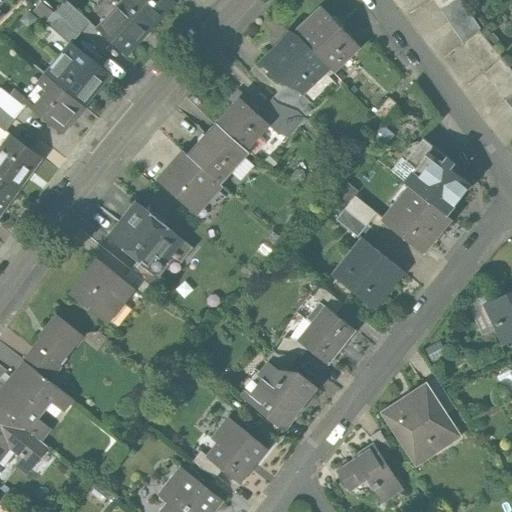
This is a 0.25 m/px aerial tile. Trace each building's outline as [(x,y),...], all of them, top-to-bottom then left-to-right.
[(95,16),(75,0),(65,0),(61,6),(85,27),(95,16)] [(122,0),(101,24),(130,50),(157,20),(156,19),(134,0),(122,0)] [(134,0),(156,19),(172,0),(134,0)] [(432,0),(433,0),(440,11),(456,0),(432,0)] [(466,9),(460,0),(456,0),(440,11),(447,21),(466,9)] [(85,27),(61,6),(51,18),(76,38),(85,27)] [(358,48),(320,8),(294,33),(330,70),(333,73),(358,48)] [(466,9),(447,21),(454,32),(473,19),(466,9)] [(473,19),(454,32),(462,44),(478,31),(480,30),(473,19)] [(294,33),(291,29),(262,57),(286,81),(301,97),(303,96),(330,70),(294,33)] [(462,44),(459,46),(467,56),(486,41),(478,31),(462,44)] [(493,50),(486,41),(467,56),(475,65),(493,50)] [(113,69),(80,42),(69,54),(65,51),(51,68),(85,97),(88,99),(113,69)] [(493,50),(475,65),(482,74),(501,59),(493,50)] [(501,59),(482,74),(490,83),(509,68),(501,59)] [(85,97),(51,68),(43,78),(52,86),(38,103),(67,126),(79,111),(76,108),(85,97)] [(511,72),(509,68),(490,83),(497,93),(511,80),(511,72)] [(511,80),(497,93),(505,102),(511,96),(511,80)] [(301,97),(286,81),(275,91),(284,100),(300,115),(311,105),(303,96),(301,97)] [(272,117),(243,91),(220,116),(247,140),(257,128),(260,131),(272,117)] [(18,114),(0,99),(0,117),(10,125),(18,114)] [(284,100),(274,111),(294,130),(304,119),(300,115),(284,100)] [(221,174),(225,177),(253,145),(247,140),(220,116),(192,148),(221,174)] [(394,134),(382,124),(372,136),(384,146),(394,134)] [(47,150),(16,127),(0,148),(0,164),(23,182),(47,150)] [(456,165),(425,140),(420,146),(429,153),(416,170),(407,163),(401,158),(390,171),(406,184),(446,217),(447,216),(471,187),(451,171),(456,165)] [(187,143),(160,172),(195,203),(221,174),(192,148),(187,143)] [(420,146),(407,163),(416,170),(429,153),(420,146)] [(0,164),(0,213),(23,182),(0,164)] [(358,192),(346,182),(336,195),(348,205),(356,195),(358,192)] [(409,189),(383,222),(424,254),(451,220),(447,216),(446,217),(406,184),(405,185),(409,189)] [(197,239),(141,194),(113,229),(142,252),(158,265),(159,264),(164,267),(178,249),(185,254),(197,239)] [(378,213),(356,195),(348,205),(344,209),(367,227),(378,213)] [(367,227),(344,209),(335,221),(358,238),(367,227)] [(402,272),(362,240),(351,254),(355,258),(337,280),(370,307),(388,285),(390,287),(402,272)] [(103,251),(76,286),(110,313),(138,279),(138,278),(128,270),(103,251)] [(158,265),(142,252),(136,261),(162,281),(169,272),(164,267),(159,264),(158,265)] [(162,281),(136,261),(128,270),(138,278),(138,279),(154,292),(162,281)] [(344,306),(323,289),(314,299),(324,307),(325,306),(337,316),(344,306)] [(511,291),(484,305),(494,327),(497,326),(503,338),(511,333),(511,291)] [(61,306),(50,320),(53,322),(30,351),(55,370),(66,355),(64,354),(86,325),(61,306)] [(337,316),(325,306),(324,307),(311,323),(342,348),(356,331),(337,316)] [(342,348),(311,323),(297,340),(297,341),(309,350),(328,366),(342,348)] [(297,340),(288,332),(279,342),(297,357),(301,360),(309,350),(297,341),(297,340)] [(279,342),(276,340),(267,351),(272,354),(273,353),(289,367),(297,357),(279,342)] [(55,370),(30,351),(0,389),(0,393),(47,430),(56,419),(42,409),(56,392),(69,402),(79,389),(55,370)] [(289,367),(273,353),(272,354),(246,386),(275,409),(274,411),(286,421),(303,400),(305,402),(316,388),(289,367)] [(457,411),(437,380),(420,391),(424,398),(430,394),(446,418),(457,411)] [(47,430),(0,393),(0,456),(16,436),(29,446),(21,455),(32,464),(54,436),(47,430)] [(424,398),(404,411),(399,404),(382,415),(410,457),(434,441),(440,451),(459,439),(446,418),(430,394),(424,398)] [(239,412),(212,445),(228,458),(227,459),(243,472),(271,437),(239,412)] [(393,451),(380,431),(370,438),(373,443),(383,458),(393,451)] [(373,443),(352,457),(354,459),(336,471),(350,492),(368,480),(371,485),(369,486),(372,490),(379,486),(388,500),(403,490),(383,458),(373,443)] [(223,488),(183,456),(171,471),(182,480),(173,492),(172,491),(162,503),(172,511),(207,511),(209,511),(207,509),(223,488)] [(0,511),(8,511),(17,502),(0,488),(0,511)]
